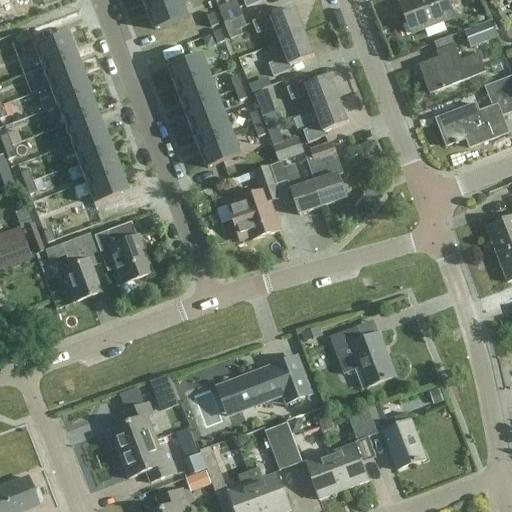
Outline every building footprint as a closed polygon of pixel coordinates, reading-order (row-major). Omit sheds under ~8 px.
[(142,0),(147,11),(175,0),(142,0)] [(179,0),(175,0),(147,11),(155,31),(187,19),(179,0)] [(242,0),(247,10),(265,3),(263,0),(242,0)] [(454,18),(446,0),(414,0),(400,6),(411,35),(425,29),(427,36),(445,29),(442,23),(454,18)] [(224,25),(243,18),(239,9),(221,15),(224,25)] [(275,32),(280,45),(305,36),(296,12),(272,21),(270,17),(253,24),(257,36),(275,32)] [(214,15),(208,17),(212,28),(212,29),(219,26),(214,15)] [(243,18),(224,25),(228,34),(246,28),(243,18)] [(465,34),(470,48),(497,38),(492,23),(465,34)] [(221,32),(214,34),(214,35),(218,46),(225,43),(221,32)] [(305,36),(280,45),(285,59),(269,67),(274,79),(292,72),(290,68),(314,59),(305,36)] [(65,38),(32,50),(40,71),(73,59),(65,38)] [(419,67),(430,95),(485,74),(478,56),(461,63),(454,47),(437,54),(439,59),(419,67)] [(202,58),(170,70),(178,91),(210,79),(202,58)] [(73,59),(40,71),(48,90),(80,78),(73,59)] [(238,78),(231,80),(236,91),(242,89),(238,77),(238,78)] [(80,78),(48,90),(55,109),(87,97),(80,78)] [(309,98),(314,110),(338,101),(329,78),(306,87),(304,83),(286,90),(291,102),(309,98)] [(210,79),(178,91),(185,110),(217,98),(210,79)] [(467,139),(471,150),(509,135),(502,118),(511,114),(511,80),(511,79),(485,89),(493,108),(479,113),(475,105),(436,120),(447,147),(467,139)] [(251,100),(261,96),(255,82),(245,86),(251,100)] [(242,89),(236,91),(240,103),(246,100),(247,100),(242,89)] [(87,97),(55,109),(62,128),(95,116),(87,97)] [(217,98),(185,110),(192,130),(224,118),(217,98)] [(338,101),(314,110),(319,124),(303,132),(307,145),(325,138),(324,133),(347,124),(338,101)] [(257,114),(250,117),(254,128),(262,125),(257,114)] [(95,116),(62,128),(70,147),(102,135),(95,116)] [(224,118),(192,130),(200,149),(232,137),(224,118)] [(262,125),(254,128),(258,139),(266,136),(262,125)] [(333,136),(337,146),(360,137),(357,127),(333,136)] [(102,135),(70,147),(77,166),(109,154),(102,135)] [(6,136),(0,138),(0,143),(3,150),(10,148),(6,136)] [(232,137),(200,149),(207,170),(240,158),(232,137)] [(275,150),(279,162),(303,153),(299,141),(275,150)] [(314,183),(323,208),(346,200),(338,176),(342,175),(336,157),(335,157),(331,145),(309,152),(314,164),(324,161),(328,178),(314,183)] [(10,148),(3,150),(7,162),(15,159),(10,148)] [(109,154),(77,166),(84,185),(116,173),(109,154)] [(292,160),(269,168),(275,186),(287,182),(298,217),(323,208),(314,183),(302,188),(292,160)] [(239,201),(230,205),(238,228),(244,245),(279,233),(269,203),(280,199),(269,168),(253,173),(260,194),(239,201)] [(20,175),(19,175),(24,186),(31,183),(27,172),(20,175)] [(116,173),(84,185),(92,206),(125,194),(116,173)] [(31,183),(24,186),(28,197),(36,195),(31,183)] [(36,203),(28,206),(32,218),(40,215),(36,203)] [(511,219),(486,230),(496,257),(511,250),(511,219)] [(95,239),(100,253),(107,250),(121,287),(152,275),(138,238),(136,239),(131,225),(95,239)] [(0,242),(0,259),(5,272),(50,254),(39,226),(0,242)] [(69,270),(61,272),(74,305),(100,295),(90,269),(99,266),(92,247),(64,258),(69,270)] [(511,250),(496,257),(507,285),(511,282),(511,250)] [(12,323),(14,330),(22,327),(19,320),(12,323)] [(358,371),(365,390),(394,379),(378,336),(361,342),(356,330),(329,340),(335,354),(343,376),(358,371)] [(216,390),(227,418),(283,398),(290,416),(315,407),(297,360),(216,390)] [(166,379),(151,385),(162,413),(177,407),(166,379)] [(109,432),(118,456),(154,442),(145,419),(153,416),(148,405),(123,414),(127,425),(109,432)] [(383,434),(397,472),(425,462),(408,415),(387,423),(379,405),(358,414),(368,440),(383,434)] [(347,418),(357,444),(368,440),(358,414),(347,418)] [(276,430),(291,470),(303,465),(288,426),(276,430)] [(265,434),(280,474),(291,470),(276,430),(265,434)] [(154,442),(118,456),(128,481),(146,474),(150,485),(178,475),(168,451),(159,454),(154,442)] [(355,447),(330,456),(344,492),(368,483),(355,447)] [(201,453),(215,493),(226,489),(212,449),(201,453)] [(344,492),(330,456),(306,465),(319,502),(344,492)] [(248,474),(252,485),(262,511),(290,511),(277,476),(263,482),(259,470),(248,474)] [(0,490),(0,511),(21,511),(36,507),(35,506),(41,504),(36,490),(30,492),(26,481),(0,490)] [(262,511),(252,485),(228,495),(233,511),(262,511)] [(159,511),(191,511),(184,490),(156,501),(161,511),(159,511)]
